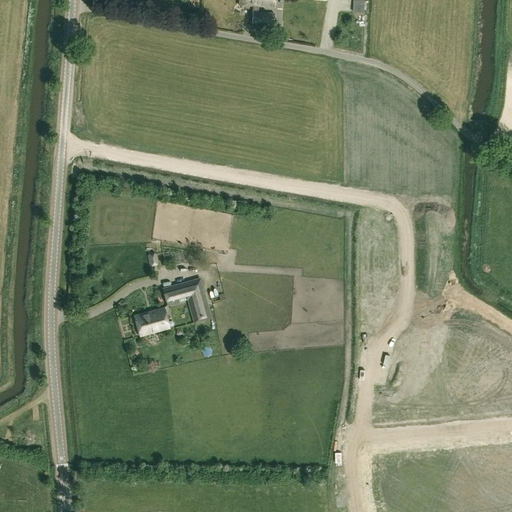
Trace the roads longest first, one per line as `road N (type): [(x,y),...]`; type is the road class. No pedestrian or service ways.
road 1 (unknown): [(61,144),(379,199),(400,210),(406,306),(374,358),(355,438)]
road 2 (tertiary): [(66,511),(51,319),(72,5)]
road 3 (unclassified): [(466,132),(406,79),(370,61),(72,5)]
road 4 (unknown): [(359,511),(355,438),(511,424)]
